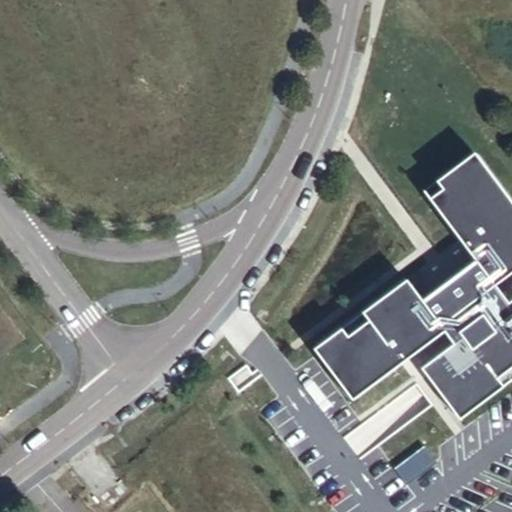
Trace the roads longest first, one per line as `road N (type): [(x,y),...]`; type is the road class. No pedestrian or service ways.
road 1 (unclassified): [(304,159),(240,219),(139,251),(45,238),(0,202)]
road 2 (unclassified): [(304,159),(214,289),(123,381)]
road 3 (unclassified): [(123,381),(0,209)]
road 4 (unclassified): [(341,0),(304,159)]
road 5 (unclassified): [(123,381),(0,476)]
